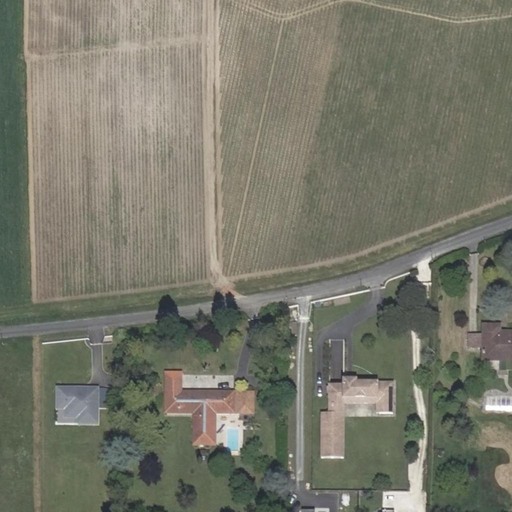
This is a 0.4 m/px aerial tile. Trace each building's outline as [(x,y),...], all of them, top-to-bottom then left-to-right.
[(511,332),(500,333),(499,326),(483,326),(483,360),(511,361),(511,332)] [(232,413),(232,393),(180,393),(181,374),(167,374),(167,412),(195,413),(195,445),(214,445),(214,413),(232,413)] [(344,407),(345,403),(345,397),(374,398),(373,403),(373,404),(376,404),(376,413),(391,414),(391,393),(388,393),(388,383),(357,382),(357,380),(344,380),(344,385),(330,385),(329,406),(329,413),(320,413),(320,454),(343,455),(344,407)] [(97,391),(57,391),(57,412),(65,412),(65,419),(78,419),(78,426),(97,426),(97,391)] [(251,394),(237,394),(236,413),(250,413),(251,394)] [(511,410),(511,395),(486,395),(486,410),(511,410)]
